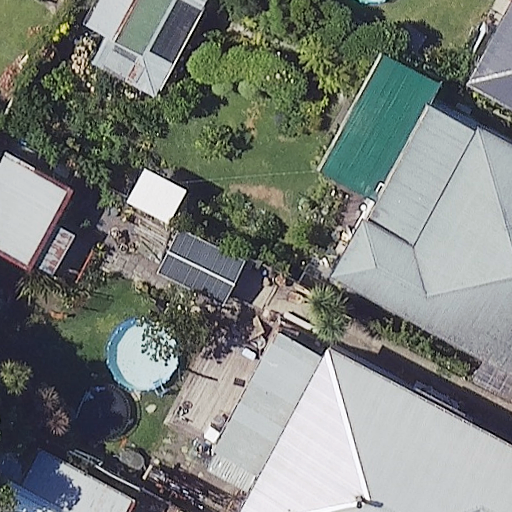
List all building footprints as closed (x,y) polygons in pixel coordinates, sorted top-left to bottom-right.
[(207,0),(87,0),(69,31),(158,84),(207,0)] [(511,0),(501,0),(466,65),(511,89),(511,0)] [(511,122),(375,50),(321,154),(377,183),(338,258),(511,349),(511,122)] [(253,244),(188,210),(158,267),(223,302),(253,244)] [(511,511),(511,416),(289,301),(219,434),(263,457),(234,511),(511,511)] [(124,511),(136,491),(21,428),(0,465),(0,510),(3,511),(124,511)]
